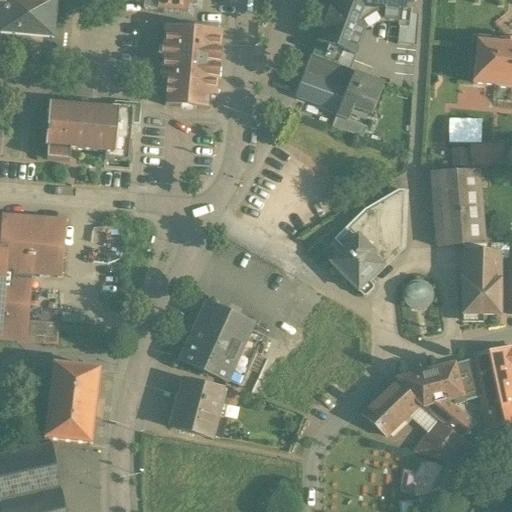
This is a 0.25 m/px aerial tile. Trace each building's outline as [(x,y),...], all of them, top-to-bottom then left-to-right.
[(0,0),(0,1),(1,1),(0,8),(0,35),(52,40),(55,1),(44,0),(0,0)] [(195,0),(123,0),(143,2),(142,10),(187,14),(187,6),(195,6),(195,0)] [(398,23),(396,45),(414,46),(417,16),(409,15),(409,12),(404,12),(405,0),(332,0),(311,57),(346,70),(350,71),(363,33),(379,23),(379,22),(398,23)] [(214,32),(163,28),(158,78),(166,79),(164,107),(207,111),(208,97),(216,98),(222,33),(214,32)] [(511,41),(495,40),(494,40),(494,41),(476,39),(472,85),(493,87),(493,88),(496,88),(497,88),(497,89),(507,90),(507,89),(508,90),(508,89),(511,89),(511,88),(511,41)] [(346,70),(311,57),(296,97),(337,112),(345,91),(339,89),(346,70)] [(383,85),(353,73),(346,91),(345,91),(337,112),(335,117),(346,122),(347,121),(351,110),(370,117),(383,85)] [(132,111),(48,103),(44,148),(47,148),(46,160),(68,162),(69,150),(104,153),(104,160),(128,163),(132,111)] [(366,128),(347,121),(346,122),(335,117),(331,128),(362,139),(366,128)] [(475,165),(509,163),(508,141),(474,143),(475,165)] [(479,172),(431,174),(436,248),(462,247),(484,245),(479,172)] [(397,192),(364,211),(333,241),(343,251),(330,264),(362,297),(365,297),(372,291),(373,287),(367,282),(401,249),(404,192),(397,192)] [(0,336),(23,338),(28,271),(58,273),(61,225),(4,220),(4,223),(0,223),(0,336)] [(498,253),(490,253),(490,245),(484,245),(462,247),(462,252),(485,253),(485,264),(462,264),(462,281),(499,281),(498,253)] [(485,253),(462,252),(462,264),(485,264),(485,253)] [(499,281),(462,281),(462,315),(464,316),(463,321),(479,321),(479,316),(499,316),(499,281)] [(422,283),(417,282),(412,283),(407,286),(404,290),(402,294),(402,300),(404,304),(408,308),(412,311),(417,312),(422,311),(427,308),(430,304),(432,299),(432,294),(430,289),(426,285),(422,283)] [(371,325),(331,301),(323,314),(317,311),(304,333),(310,337),(282,384),(317,405),(330,382),(349,395),(350,396),(351,394),(370,362),(370,326),(371,325)] [(250,327),(207,307),(181,362),(225,382),(249,331),(250,327)] [(287,349),(249,331),(225,382),(264,399),(287,349)] [(509,347),(469,358),(470,361),(478,398),(486,431),(511,424),(511,382),(511,368),(511,367),(511,349),(510,350),(509,347)] [(470,361),(453,365),(463,403),(478,398),(470,361)] [(52,366),(33,364),(29,400),(48,402),(52,366)] [(99,371),(52,365),(52,366),(48,402),(47,407),(45,423),(43,441),(90,446),(99,371)] [(453,365),(396,381),(419,407),(437,422),(439,423),(464,443),(465,442),(468,444),(477,435),(473,425),(474,424),(450,406),(463,403),(453,365)] [(419,407),(396,381),(359,416),(361,417),(383,436),(386,438),(419,407)] [(222,392),(183,382),(171,429),(209,440),(215,417),(222,419),(226,405),(219,403),(222,392)] [(47,407),(29,405),(27,420),(45,423),(47,407)] [(437,422),(413,454),(446,463),(464,443),(439,423),(437,422)] [(468,444),(465,442),(464,443),(446,463),(462,479),(482,463),(469,445),(468,444)] [(64,511),(50,445),(0,456),(0,511),(64,511)] [(376,464),(378,489),(424,487),(422,461),(376,464)] [(461,480),(449,473),(437,497),(449,503),(461,480)] [(323,511),(371,511),(369,475),(346,476),(347,489),(323,490),(323,511)] [(387,511),(416,511),(417,495),(387,495),(387,511)]
